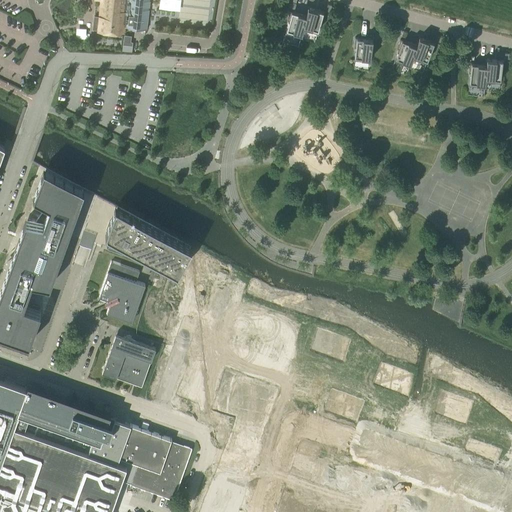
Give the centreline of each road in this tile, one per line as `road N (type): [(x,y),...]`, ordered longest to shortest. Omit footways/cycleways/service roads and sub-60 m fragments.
road 1 (unclassified): [(0,210),(54,62),(178,64)]
road 2 (unknown): [(206,446),(184,212)]
road 3 (unclassified): [(0,357),(201,429)]
road 4 (residential): [(394,456),(287,418),(254,511)]
road 5 (residential): [(350,0),(511,44)]
